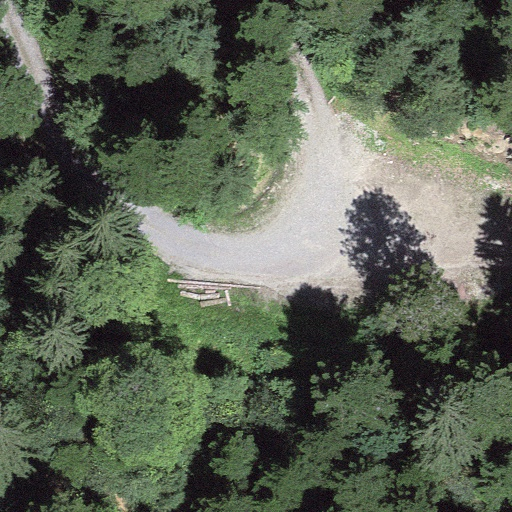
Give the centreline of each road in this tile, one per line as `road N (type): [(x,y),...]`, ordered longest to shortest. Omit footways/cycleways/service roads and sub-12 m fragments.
road 1 (track): [(508,267),(422,274),(312,262),(180,240),(128,215),(74,162),(3,0)]
road 2 (track): [(312,262),(314,124),(300,56),(274,0)]
